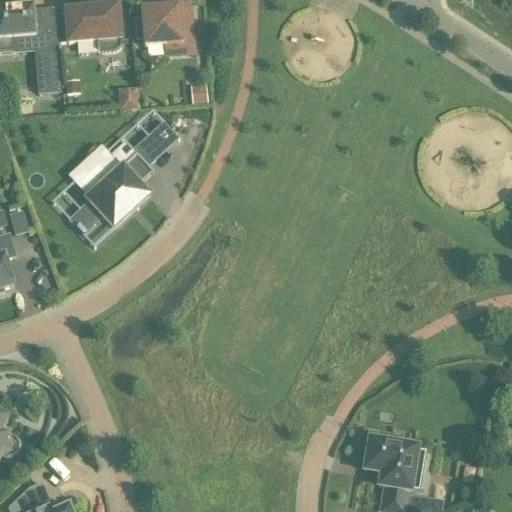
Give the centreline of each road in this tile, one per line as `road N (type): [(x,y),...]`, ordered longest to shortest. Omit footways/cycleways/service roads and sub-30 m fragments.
road 1 (residential): [(56,325),(111,454),(126,511)]
road 2 (residential): [(194,215),(145,268),(56,325)]
